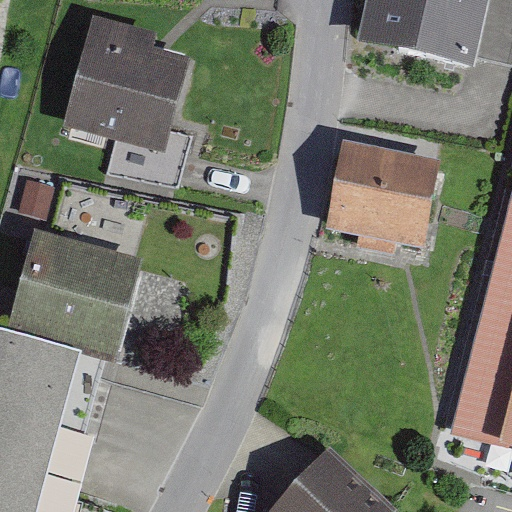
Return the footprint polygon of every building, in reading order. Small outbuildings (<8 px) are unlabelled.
[(511,0),(368,0),(355,60),(476,87),(480,69),(511,76),(511,0)] [(92,29),(65,141),(115,153),(109,177),(179,194),(192,142),(175,137),(191,72),(154,63),(159,46),(92,29)] [(441,175),(343,156),(326,242),(358,249),(357,256),(393,263),(395,256),(424,261),(441,175)] [(511,203),(450,445),(511,462),(511,203)] [(7,331),(0,329),(0,511),(67,511),(105,377),(116,380),(145,273),(31,242),(7,331)] [(388,511),(329,460),(283,511),(388,511)]
